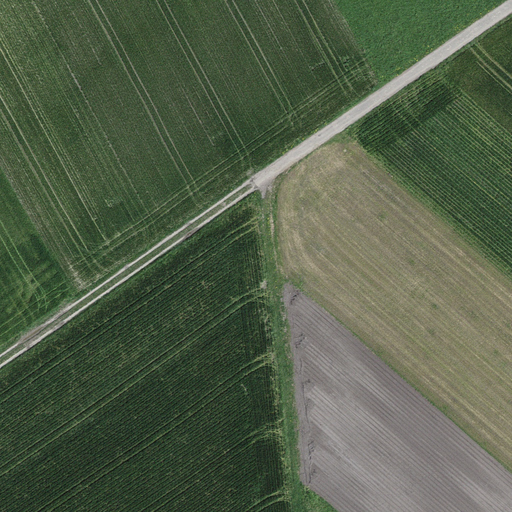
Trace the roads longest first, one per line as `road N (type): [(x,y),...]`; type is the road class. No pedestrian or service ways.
road 1 (track): [(511,8),(0,364)]
road 2 (track): [(263,181),(301,511)]
